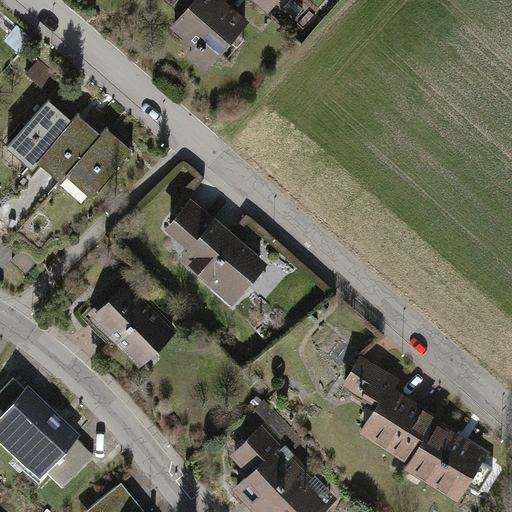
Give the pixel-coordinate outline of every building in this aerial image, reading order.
[(164,0),(183,15),(175,24),(198,44),(197,46),(202,51),(203,49),(214,58),(245,22),(219,0),(164,0)] [(257,0),(268,8),(274,0),(257,0)] [(53,80),(34,63),(27,72),(45,88),(53,80)] [(32,166),(38,159),(72,120),(48,99),(8,145),(32,166)] [(62,179),(67,173),(101,134),(78,113),(72,120),(38,159),(62,179)] [(107,127),(101,134),(67,173),(91,194),(131,148),(107,127)] [(213,223),(190,204),(170,226),(193,247),(186,255),(216,282),(225,279),(236,288),(260,259),(216,221),(213,223)] [(26,271),(36,260),(21,247),(12,258),(26,271)] [(128,284),(96,316),(140,361),(172,329),(128,284)] [(435,422),(436,422),(439,417),(416,403),(410,405),(390,391),(397,379),(361,357),(342,386),(376,407),(364,427),(413,457),(435,422)] [(94,453),(13,377),(0,391),(0,405),(1,407),(0,407),(0,433),(41,473),(45,469),(63,486),(94,453)] [(264,399),(256,407),(288,441),(296,433),(264,399)] [(408,462),(459,494),(482,457),(457,440),(457,435),(436,422),(435,422),(413,457),(408,462)] [(261,426),(235,451),(252,470),(238,484),(264,511),(317,511),(327,503),(306,480),(310,476),(261,426)] [(127,511),(133,508),(115,486),(88,507),(91,511),(127,511)]
